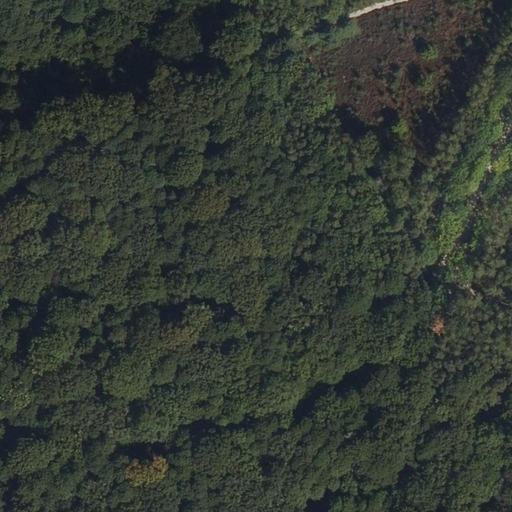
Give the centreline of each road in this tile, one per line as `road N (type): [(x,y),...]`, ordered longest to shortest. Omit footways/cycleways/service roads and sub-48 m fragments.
road 1 (track): [(0,345),(202,426),(293,402),(409,347)]
road 2 (track): [(0,114),(392,0)]
road 3 (track): [(409,347),(511,121)]
road 4 (track): [(409,347),(330,511)]
